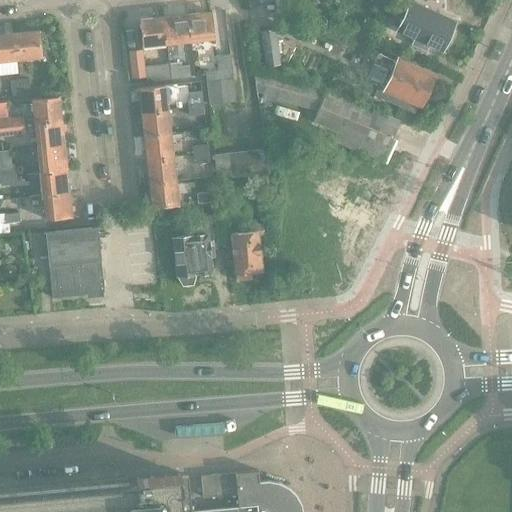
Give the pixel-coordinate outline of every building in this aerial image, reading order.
[(386,0),(374,0),(371,11),(381,14),(386,0)] [(411,2),(398,31),(414,38),(411,44),(423,50),(426,44),(441,50),(454,22),(411,2)] [(186,13),(189,40),(213,38),(210,11),(186,13)] [(163,16),(166,43),(167,55),(177,54),(176,42),(189,40),(186,13),(163,16)] [(166,43),(163,16),(138,19),(141,46),(166,43)] [(275,29),(259,31),(264,67),(280,65),(275,29)] [(14,32),(17,59),(41,56),(38,30),(14,32)] [(0,60),(17,59),(14,32),(0,33),(0,60)] [(132,77),(145,76),(142,50),(129,52),(132,77)] [(374,95),(399,106),(413,112),(418,102),(419,102),(430,76),(378,53),(373,63),(386,69),(374,95)] [(216,55),(217,70),(218,79),(219,79),(232,78),(229,54),(216,55)] [(168,64),(170,78),(189,76),(188,66),(181,67),(181,63),(168,64)] [(170,78),(168,64),(145,66),(146,80),(170,78)] [(206,80),(218,79),(217,70),(205,71),(206,80)] [(312,122),(339,132),(335,141),(386,163),(396,139),(391,137),(398,120),(334,92),(336,87),(315,77),(311,86),(326,90),(325,93),(253,73),(258,102),(274,99),(317,111),(312,122)] [(20,79),(21,94),(30,93),(28,78),(20,79)] [(232,78),(219,79),(222,102),(235,101),(232,78)] [(21,94),(20,79),(11,80),(12,95),(21,94)] [(218,79),(206,80),(209,104),(222,102),(219,79),(218,79)] [(141,111),(168,108),(165,85),(139,88),(141,111)] [(188,106),(202,105),(201,91),(189,93),(189,98),(187,98),(188,106)] [(35,124),(61,120),(59,96),(32,99),(35,124)] [(202,105),(188,106),(189,115),(203,114),(202,105)] [(144,135),(170,132),(168,108),(141,111),(144,135)] [(23,116),(9,118),(0,118),(0,127),(24,125),(23,116)] [(61,120),(35,124),(37,147),(64,144),(61,120)] [(0,135),(25,132),(24,125),(0,127),(0,135)] [(170,132),(144,135),(146,159),(173,156),(170,132)] [(64,144),(37,147),(40,171),(66,168),(64,144)] [(193,154),(208,153),(207,144),(193,146),(193,154)] [(253,150),(255,174),(268,173),(265,149),(253,150)] [(240,152),(242,175),(255,174),(253,150),(240,152)] [(227,153),(229,177),(242,175),(240,152),(227,153)] [(208,153),(193,154),(194,162),(209,161),(208,153)] [(214,154),(216,177),(216,178),(229,177),(227,153),(214,154)] [(173,156),(146,159),(149,183),(175,180),(203,177),(202,168),(191,169),(191,167),(174,169),(173,156)] [(0,175),(15,174),(14,164),(0,165),(0,175)] [(42,195),(69,192),(66,168),(40,171),(42,195)] [(15,174),(0,175),(0,181),(0,183),(16,182),(15,174)] [(175,180),(149,183),(151,207),(178,204),(175,180)] [(69,192),(42,195),(45,219),(71,216),(69,192)] [(213,192),(197,194),(199,202),(213,201),(213,192)] [(4,214),(5,223),(21,221),(19,212),(4,214)] [(195,273),(211,272),(210,256),(214,256),(212,244),(226,242),(223,213),(200,216),(202,234),(173,238),(177,275),(182,285),(192,284),(195,273)] [(263,235),(262,223),(249,224),(249,230),(232,231),(235,271),(236,270),(237,278),(250,277),(250,270),(260,269),(258,235),(263,235)] [(52,297),(104,292),(97,226),(45,232),(52,297)] [(259,511),(298,511),(298,509),(297,507),(296,504),(295,501),(294,499),(292,496),(290,494),(288,492),(286,490),(284,489),(281,487),(279,486),(276,485),(273,484),(270,484),(268,484),(265,484),(262,484),(259,484),(258,470),(200,475),(202,497),(237,494),(238,502),(259,500),(259,511)] [(0,511),(185,511),(185,507),(182,477),(128,481),(127,479),(0,490),(0,511)] [(259,511),(259,500),(238,502),(238,506),(191,511),(191,507),(189,507),(185,507),(185,511),(259,511)]
